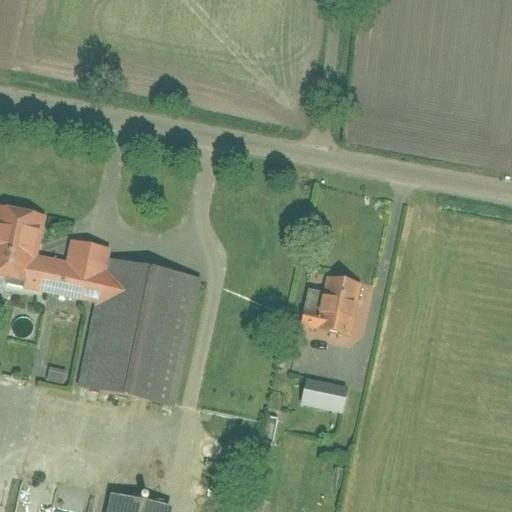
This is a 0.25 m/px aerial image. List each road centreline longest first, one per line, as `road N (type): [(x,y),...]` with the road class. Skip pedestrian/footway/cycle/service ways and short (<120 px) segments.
road 1 (unclassified): [(0,103),(511,199)]
road 2 (track): [(317,162),(337,0)]
